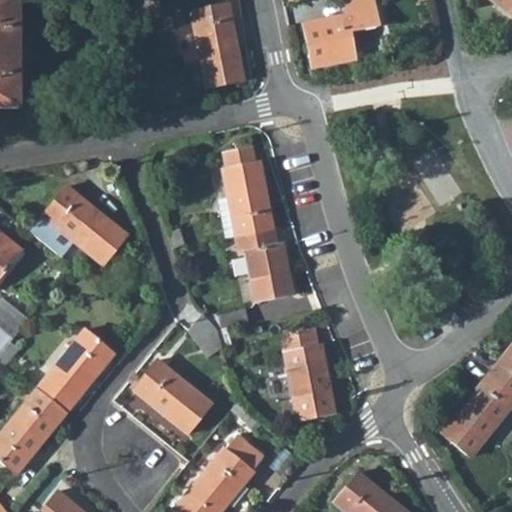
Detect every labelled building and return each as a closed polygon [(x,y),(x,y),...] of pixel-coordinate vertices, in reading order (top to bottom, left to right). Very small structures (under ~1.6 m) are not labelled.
[(155,0),(124,0),(130,25),(159,19),(155,0)] [(343,0),(346,13),(302,23),(311,66),(355,56),(350,31),(378,25),(373,0),(343,0)] [(511,0),(490,0),(511,17),(511,0)] [(0,114),(12,114),(10,5),(0,5),(0,114)] [(243,82),(227,6),(190,14),(206,90),(243,82)] [(223,151),(226,168),(222,169),(227,197),(234,236),(241,234),(271,229),(258,162),(255,162),(251,145),(223,151)] [(125,235),(63,187),(39,219),(53,229),(73,245),(100,266),(125,235)] [(227,197),(216,199),(224,238),(234,236),(227,197)] [(73,245),(53,229),(45,239),(65,255),(73,245)] [(281,245),(274,245),(271,229),(241,234),(254,299),(290,292),(281,245)] [(163,235),(168,249),(179,246),(174,231),(163,235)] [(0,275),(18,252),(0,238),(0,275)] [(23,324),(0,306),(0,330),(11,339),(23,324)] [(238,315),(213,319),(216,336),(242,331),(238,315)] [(196,321),(179,334),(200,362),(214,352),(208,338),(196,321)] [(0,330),(0,353),(8,344),(11,339),(0,330)] [(315,345),(312,330),(278,337),(294,420),(332,413),(319,346),(315,345)] [(113,354),(83,331),(34,392),(64,416),(113,354)] [(16,350),(8,344),(0,353),(0,365),(3,368),(16,350)] [(511,349),(489,376),(511,394),(511,349)] [(186,436),(209,406),(155,363),(132,392),(186,436)] [(438,437),(472,464),(511,416),(511,394),(489,376),(438,437)] [(0,436),(0,461),(17,475),(64,416),(34,392),(0,436)] [(171,511),(172,511),(217,511),(249,472),(247,472),(259,457),(234,437),(223,452),(220,449),(171,511)] [(405,511),(355,472),(331,501),(345,511),(405,511)] [(80,511),(56,493),(41,511),(80,511)]
